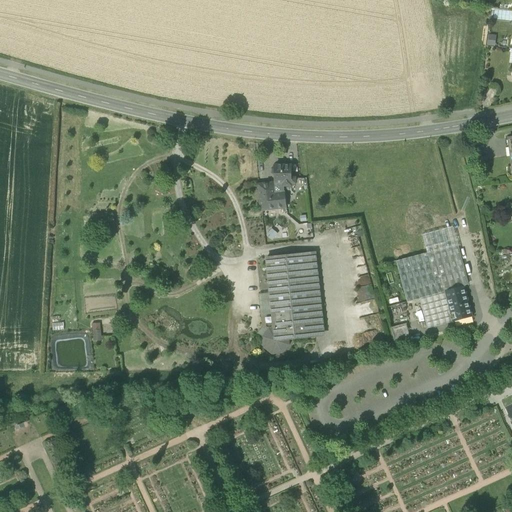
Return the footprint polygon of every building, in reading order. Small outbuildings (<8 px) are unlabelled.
[(487,35),(486,45),(494,46),(495,36),(487,35)] [(275,175),(275,184),(292,184),(295,184),(295,178),(292,178),(292,166),(275,166),(275,167),(274,167),(273,169),(273,174),(274,175),(275,175)] [(261,202),(269,201),(275,200),(273,184),(259,185),(261,202)] [(292,187),(292,184),(275,184),(273,184),(275,200),(269,201),(270,210),(286,208),(284,193),(283,187),(292,187)] [(269,201),(261,202),(262,211),(270,210),(269,201)] [(427,253),(428,253),(458,245),(453,228),(422,236),(427,253)] [(469,285),(458,245),(428,253),(429,259),(434,257),(434,256),(458,250),(468,285),(469,285)] [(458,250),(434,256),(434,257),(429,259),(439,294),(445,292),(464,287),(464,286),(468,285),(458,250)] [(306,254),(315,338),(325,337),(316,253),(306,254)] [(407,303),(420,299),(419,299),(439,294),(429,259),(428,253),(427,253),(396,262),(407,303)] [(271,293),(274,328),(276,342),(289,340),(315,338),(306,254),(267,258),(271,293)] [(454,322),(472,317),(464,287),(445,292),(454,322)] [(445,292),(439,294),(419,299),(420,299),(428,329),(454,322),(445,292)] [(257,334),(262,338),(269,329),(274,328),(271,293),(259,294),(262,328),(257,334)] [(92,323),(93,340),(102,339),(101,322),(92,323)] [(391,328),(396,346),(412,343),(406,324),(391,328)] [(290,345),(289,340),(276,342),(274,328),(269,329),(262,338),(263,348),(272,355),(283,354),(290,345)]
